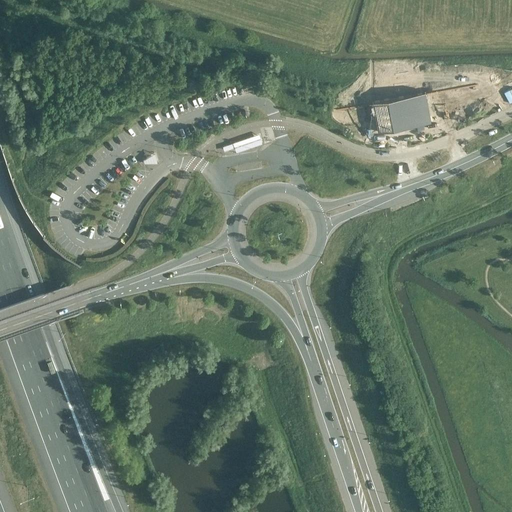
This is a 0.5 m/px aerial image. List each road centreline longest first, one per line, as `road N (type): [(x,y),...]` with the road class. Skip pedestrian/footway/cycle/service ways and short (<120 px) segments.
road 1 (motorway): [(378,511),(300,271)]
road 2 (motorway): [(119,511),(12,300)]
road 3 (motorway): [(88,511),(12,300)]
road 4 (track): [(0,118),(16,170),(31,144),(0,37)]
road 5 (motorway): [(299,341),(358,511)]
road 6 (tertiary): [(0,330),(167,271)]
road 7 (motorway): [(167,271),(250,289),(273,304),(299,341)]
road 8 (tertiary): [(380,196),(511,140)]
road 9 (tertiary): [(315,204),(289,187),(265,187),(234,212),(230,239)]
